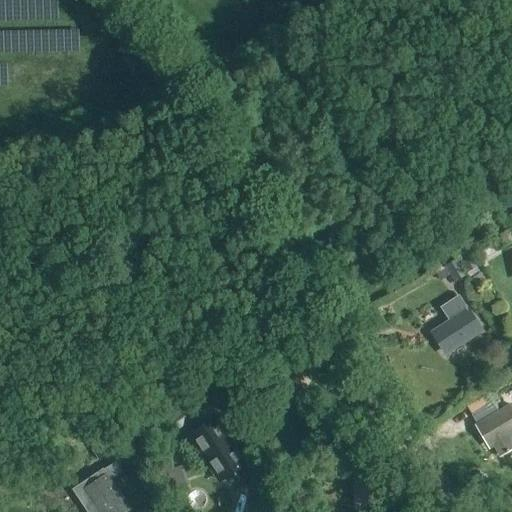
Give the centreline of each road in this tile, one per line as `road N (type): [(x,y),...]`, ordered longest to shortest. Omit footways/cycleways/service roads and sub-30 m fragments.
road 1 (track): [(329,300),(131,0)]
road 2 (residential): [(466,511),(329,300)]
